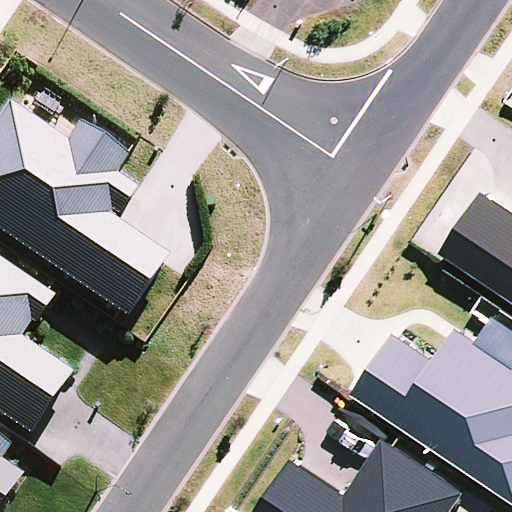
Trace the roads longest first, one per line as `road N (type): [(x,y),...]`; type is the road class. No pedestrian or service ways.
road 1 (residential): [(356,178),(129,511)]
road 2 (residential): [(99,0),(356,178)]
road 3 (residential): [(477,0),(356,178)]
